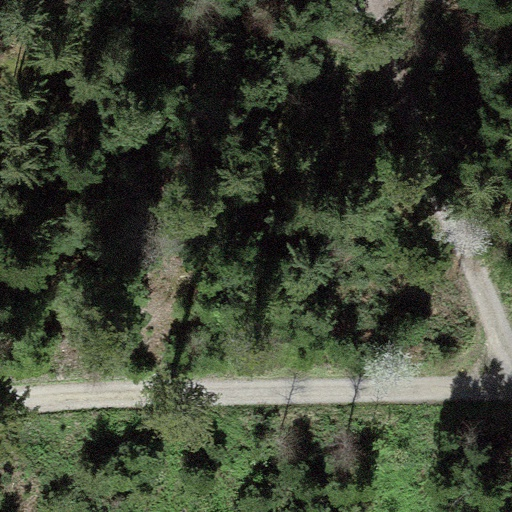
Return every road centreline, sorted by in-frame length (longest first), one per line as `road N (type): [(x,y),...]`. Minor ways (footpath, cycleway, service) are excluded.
road 1 (track): [(511,391),(0,417)]
road 2 (track): [(417,0),(421,52),(485,303),(511,341)]
